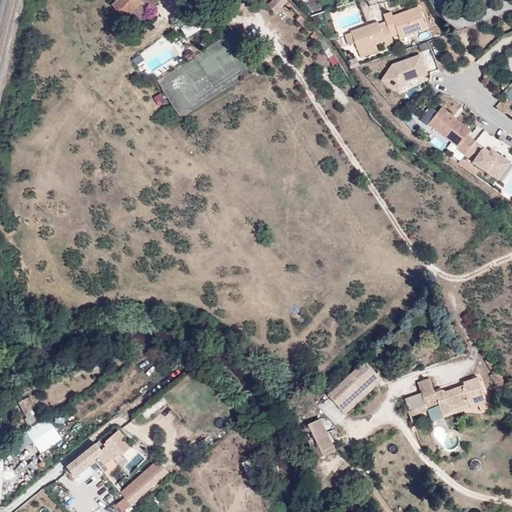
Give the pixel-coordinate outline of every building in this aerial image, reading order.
[(116,0),(112,5),(131,25),(147,8),(149,9),(158,0),(116,0)] [(292,6),(287,1),(281,7),(286,11),(292,6)] [(391,12),(384,14),(387,23),(390,33),(397,30),(400,38),(427,28),(419,7),(393,16),(391,12)] [(511,12),(501,16),(503,25),(511,22),(511,12)] [(300,15),(299,14),(295,18),(309,33),(314,29),(300,15)] [(204,27),(198,17),(181,27),(187,37),(204,27)] [(386,45),(394,43),(390,33),(387,23),(380,25),(379,22),(351,31),(360,57),(378,51),(375,43),(384,40),(386,45)] [(315,41),(320,36),(315,31),(310,36),(315,41)] [(428,42),(419,45),(421,52),(430,49),(428,42)] [(406,82),(413,80),(412,77),(426,72),(420,56),(393,65),(382,80),(399,92),(406,82)] [(443,107),(430,124),(453,142),(459,147),(457,149),(465,155),(476,141),(468,135),(472,130),(455,117),(454,119),(451,117),(452,115),(443,107)] [(409,127),(410,127),(416,122),(417,121),(410,113),(401,118),(409,127)] [(416,122),(410,127),(417,132),(421,127),(416,122)] [(511,162),(494,151),(492,153),(490,152),(476,141),(465,155),(499,179),(511,162)] [(459,147),(453,142),(448,148),(454,153),(457,149),(459,147)] [(459,163),(475,175),(479,171),(462,158),(459,163)] [(510,391),(489,358),(485,360),(493,373),(490,375),(503,396),(510,391)] [(345,414),(382,379),(366,361),(328,395),(345,414)] [(478,402),(486,399),(479,377),(463,382),(463,385),(445,391),(444,388),(435,392),(430,379),(418,383),(422,393),(427,409),(439,405),(442,413),(452,409),(450,403),(468,397),(470,403),(471,407),(479,405),(478,402)] [(411,415),(427,409),(422,393),(406,398),(411,415)] [(452,409),(470,403),(468,397),(450,403),(452,409)] [(25,415),(32,411),(26,399),(19,403),(25,415)] [(489,407),(486,399),(478,402),(479,405),(481,410),(489,407)] [(439,405),(427,409),(431,422),(443,417),(442,413),(439,405)] [(320,419),(317,421),(330,447),(333,446),(320,419)] [(330,447),(317,421),(309,424),(324,455),(335,451),(333,446),(330,447)] [(105,444),(101,440),(88,451),(95,460),(98,457),(105,465),(120,452),(122,455),(130,448),(123,440),(125,439),(118,431),(106,441),(107,442),(105,444)] [(23,454),(35,445),(28,435),(16,444),(23,454)] [(94,460),(95,460),(88,451),(68,467),(76,477),(96,462),(94,460)] [(168,473),(157,461),(121,493),(131,505),(168,473)] [(99,467),(96,462),(76,477),(68,467),(64,470),(76,486),(99,467)] [(129,505),(124,499),(117,505),(122,511),(129,505)]
